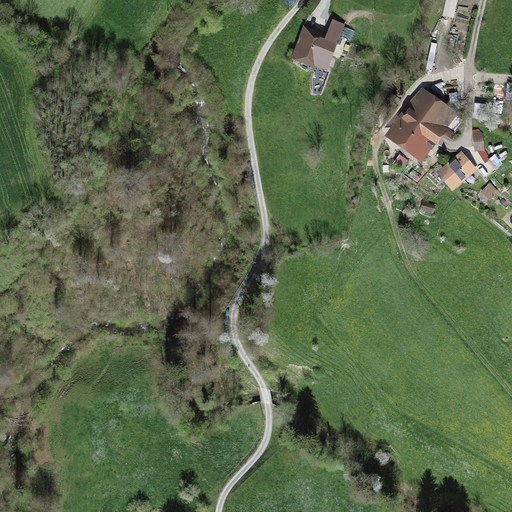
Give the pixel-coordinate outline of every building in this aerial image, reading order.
[(446,0),(443,16),(454,18),(458,0),(446,0)] [(339,44),(304,31),(292,64),(327,77),(339,44)] [(460,119),(423,93),(388,142),(424,168),(460,119)] [(401,101),(392,95),(385,105),(394,111),(401,101)] [(482,129),(474,130),(475,149),(484,149),(482,129)] [(479,173),(463,156),(439,179),(455,196),(479,173)] [(398,157),(395,167),(406,171),(409,160),(398,157)] [(490,183),(481,193),(490,201),(499,191),(490,183)]
